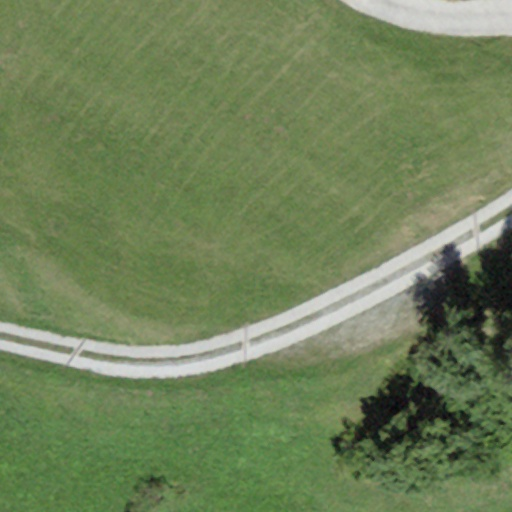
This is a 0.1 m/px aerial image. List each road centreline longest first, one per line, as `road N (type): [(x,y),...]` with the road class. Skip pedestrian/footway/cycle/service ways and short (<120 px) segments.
road 1 (track): [(511,210),(367,290),(227,349),(131,362),(0,337)]
road 2 (track): [(365,0),(426,14),(511,15)]
